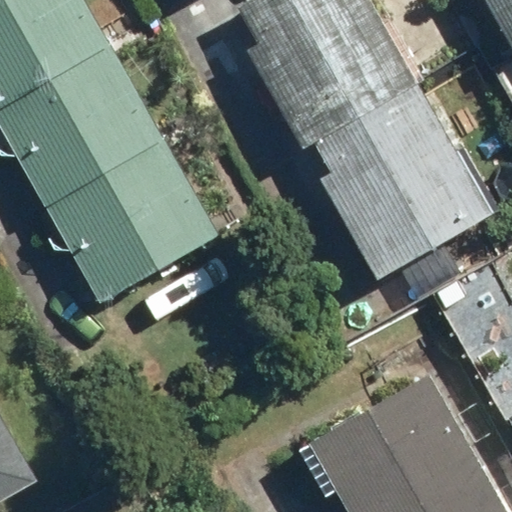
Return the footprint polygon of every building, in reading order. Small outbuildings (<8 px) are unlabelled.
[(87,0),(0,0),(0,126),(99,302),(220,235),(87,0)] [(253,35),(242,41),(302,147),(315,140),(419,82),(372,0),(243,0),(236,4),(253,35)] [(511,0),(491,0),(511,37),(511,0)] [(333,171),(321,177),(377,276),(492,212),(419,82),(315,140),(333,171)] [(509,295),(490,262),(433,297),(452,329),(509,295)] [(511,511),(511,509),(431,369),(307,440),(348,511),(511,511)] [(0,497),(37,477),(0,412),(0,497)]
